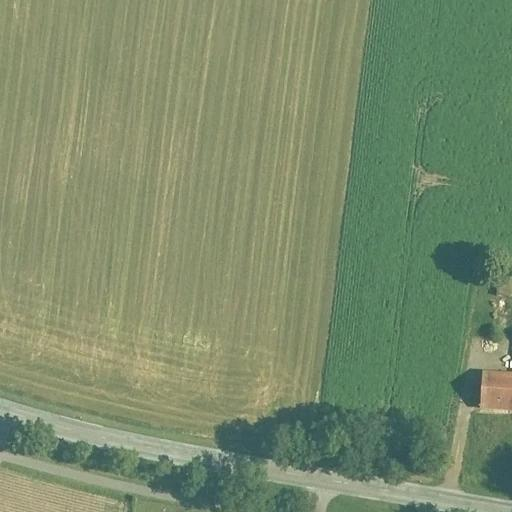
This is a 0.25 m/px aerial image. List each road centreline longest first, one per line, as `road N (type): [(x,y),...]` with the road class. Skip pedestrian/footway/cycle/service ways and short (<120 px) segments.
road 1 (tertiary): [(0,407),(90,438),(481,511)]
road 2 (unknown): [(511,312),(470,510)]
